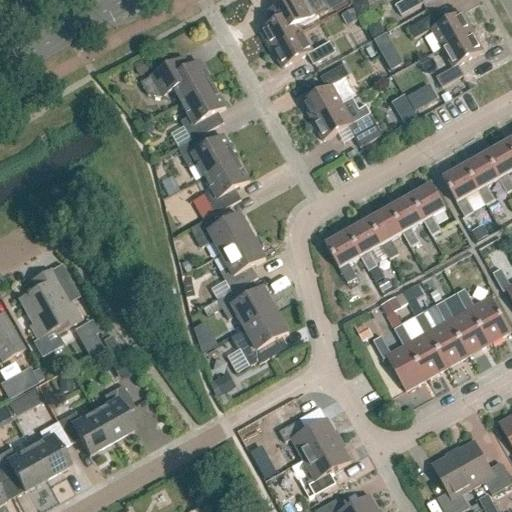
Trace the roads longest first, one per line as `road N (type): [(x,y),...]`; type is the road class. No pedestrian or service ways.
road 1 (residential): [(83,511),(330,367)]
road 2 (residential): [(322,212),(206,0)]
road 3 (residential): [(322,212),(511,105)]
road 4 (residential): [(330,367),(299,245),(322,212)]
road 5 (residential): [(380,457),(511,383)]
road 6 (tertiary): [(0,72),(131,0)]
